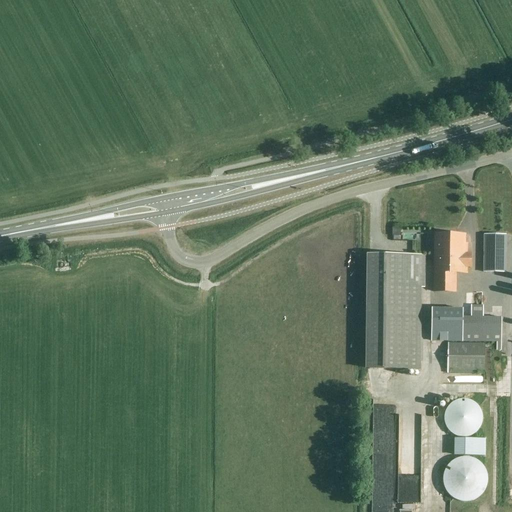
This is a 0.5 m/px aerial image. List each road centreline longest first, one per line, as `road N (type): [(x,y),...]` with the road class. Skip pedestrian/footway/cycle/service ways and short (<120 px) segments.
road 1 (unclassified): [(164,213),(175,254),(207,261),(312,205),(511,153)]
road 2 (unclassified): [(287,154),(511,82)]
road 3 (primary): [(324,170),(511,119)]
road 4 (primary): [(164,213),(324,170)]
road 5 (primary): [(324,170),(162,199)]
